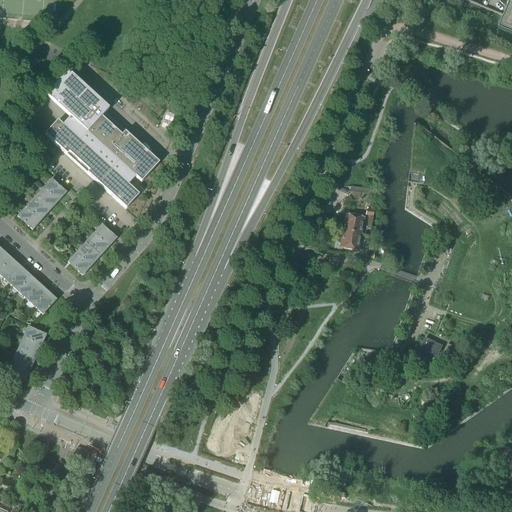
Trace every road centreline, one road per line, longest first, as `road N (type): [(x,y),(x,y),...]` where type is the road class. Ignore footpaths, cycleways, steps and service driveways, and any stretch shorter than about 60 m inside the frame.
road 1 (primary): [(316,0),(174,319)]
road 2 (tertiary): [(89,302),(158,214),(253,0)]
road 3 (primary): [(202,302),(228,270),(367,0)]
road 4 (primary): [(287,0),(174,319)]
road 5 (primary): [(202,302),(336,0)]
road 6 (primary): [(108,511),(202,302)]
road 7 (tertiary): [(242,492),(37,412)]
road 8 (primary): [(174,319),(88,511)]
road 9 (track): [(411,336),(445,238),(416,211),(416,184)]
road 10 (tertiary): [(37,412),(89,302)]
